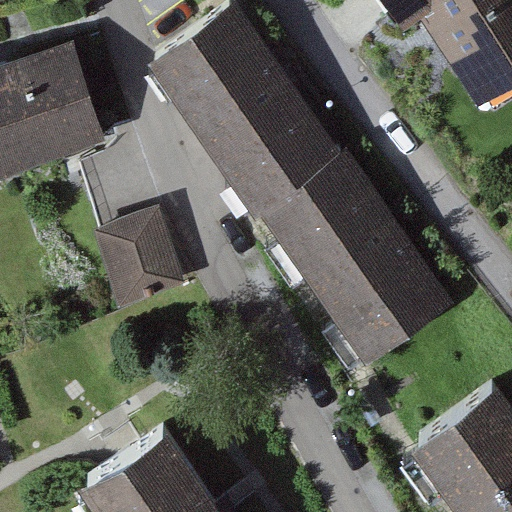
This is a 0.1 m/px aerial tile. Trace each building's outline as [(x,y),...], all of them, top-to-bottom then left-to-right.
[(230,0),(157,51),(210,126),(262,201),(268,197),(335,150),(230,0)] [(511,0),(402,0),(422,29),(440,16),(499,104),(511,95),(511,0)] [(73,43),(0,65),(0,159),(100,128),(73,43)] [(335,150),(268,197),(321,272),(373,347),(446,296),(340,146),(335,150)] [(170,198),(110,216),(136,299),(196,281),(170,198)] [(511,511),(511,408),(492,381),(422,432),(476,506),(479,511),(511,511)] [(221,511),(213,500),(162,424),(88,473),(114,511),(221,511)]
